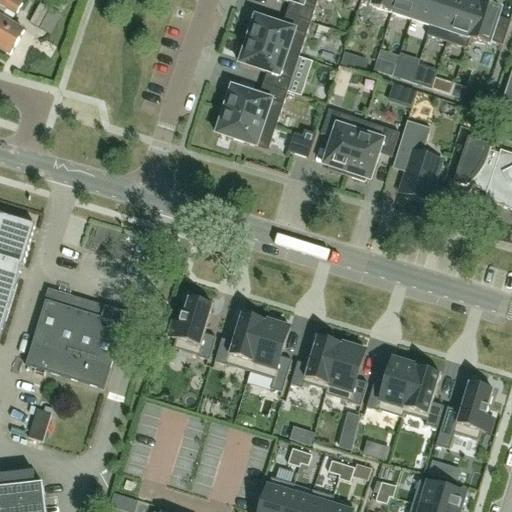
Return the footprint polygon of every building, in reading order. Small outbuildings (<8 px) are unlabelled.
[(0,0),(0,6),(5,10),(10,0),(0,0)] [(23,4),(15,0),(10,0),(5,10),(16,16),(23,4)] [(311,24),(318,0),(277,0),(292,5),(288,16),(311,24)] [(361,0),(361,1),(373,5),(372,9),(392,15),(397,0),(361,0)] [(418,0),(397,0),(392,15),(411,22),(418,0)] [(438,0),(418,0),(411,22),(430,28),(438,0)] [(461,0),(438,0),(430,28),(427,37),(447,44),(461,0)] [(482,5),(468,0),(461,0),(447,44),(467,50),(470,41),(482,5)] [(41,5),(29,25),(39,30),(50,10),(41,5)] [(499,19),(502,11),(482,5),(470,41),(490,48),(491,43),(503,47),(511,23),(499,19)] [(299,59),(311,24),(288,16),(284,28),(257,19),(255,23),(251,22),(245,41),(299,59)] [(24,34),(0,19),(0,51),(10,58),(24,34)] [(288,94),(299,59),(245,41),(238,60),(241,61),(240,65),(267,74),(263,86),(288,94)] [(370,61),(345,53),(341,66),(365,74),(370,61)] [(400,58),(397,66),(393,78),(413,85),(419,65),(400,58)] [(393,78),(397,66),(378,60),(374,72),(393,78)] [(511,111),(511,78),(502,108),(511,111)] [(456,85),(436,79),(432,91),(451,97),(456,85)] [(456,85),(451,97),(462,101),(466,89),(456,85)] [(231,93),(228,92),(221,111),(276,129),(288,94),(263,86),(259,97),(232,88),(231,93)] [(268,153),(276,129),(221,111),(215,130),(218,131),(216,136),(268,153)] [(327,171),(346,178),(364,123),(329,112),(321,136),(332,140),(323,167),(328,169),(327,171)] [(399,135),(364,123),(346,178),(365,184),(366,181),(371,183),(374,171),(379,155),(391,159),(399,135)] [(431,131),(407,123),(394,165),(408,169),(400,195),(429,204),(442,163),(423,157),(431,131)] [(316,136),(304,132),(302,138),(294,135),(288,154),(308,161),(316,136)] [(492,147),(469,139),(454,185),(461,187),(466,188),(471,185),(476,181),(489,189),(485,203),(511,211),(511,155),(501,152),(500,155),(491,152),(491,151),(492,147)] [(25,268),(37,228),(0,216),(0,344),(1,344),(24,268),(25,268)] [(49,291),(27,366),(104,390),(127,316),(113,312),(112,316),(106,314),(107,312),(104,309),(49,291)] [(177,325),(172,340),(176,342),(173,351),(198,358),(198,359),(209,362),(216,340),(205,336),(213,308),(189,300),(181,326),(177,325)] [(222,341),(215,364),(226,368),(227,367),(250,374),(265,324),(241,316),(233,345),(222,341)] [(265,324),(250,374),(274,381),(271,391),(282,395),(292,362),(281,359),(290,329),(268,322),(267,324),(265,324)] [(298,364),(291,387),(302,391),(304,385),(326,392),(327,392),(341,347),(317,339),(309,368),(298,364)] [(326,392),(325,397),(350,404),(349,405),(361,408),(368,385),(357,382),(366,351),(344,345),(343,347),(341,347),(327,392),(326,392)] [(373,387),(366,410),(378,414),(378,413),(403,420),(404,415),(403,415),(417,369),(415,369),(416,366),(394,360),(385,390),(373,387)] [(417,369),(403,415),(404,415),(427,422),(425,428),(437,431),(444,408),(433,405),(441,377),(417,369)] [(447,409),(436,448),(449,452),(454,435),(479,443),(481,434),(485,435),(490,419),(486,418),(494,393),(469,385),(460,413),(447,409)] [(37,411),(28,440),(43,444),(52,416),(37,411)] [(307,434),(304,445),(311,448),(313,442),(315,436),(307,434)] [(340,437),(336,448),(348,452),(351,440),(340,437)] [(379,448),(376,460),(385,463),(389,451),(379,448)] [(292,450),(287,465),(299,469),(300,465),(304,454),(292,450)] [(304,454),(300,465),(308,468),(312,456),(304,454)] [(330,462),(327,474),(339,478),(342,466),(330,462)] [(432,462),(428,475),(456,483),(460,471),(432,462)] [(339,478),(338,481),(350,485),(354,469),(342,466),(339,478)] [(34,473),(0,477),(0,511),(46,511),(45,496),(37,497),(34,473)] [(271,480),(261,511),(286,511),(291,496),(292,496),(295,487),(271,480)] [(380,483),(377,495),(389,499),(394,500),(397,489),(380,483)] [(419,483),(412,506),(433,511),(460,511),(465,497),(419,483)] [(311,502),(307,511),(329,511),(332,503),(333,504),(334,499),(312,493),(310,502),(311,502)] [(377,495),(375,503),(387,507),(389,499),(377,495)] [(114,496),(110,508),(122,511),(125,500),(114,496)] [(291,496),(286,511),(307,511),(311,502),(310,502),(292,496),(291,496)] [(332,503),(329,511),(353,511),(354,510),(333,504),(332,503)]
